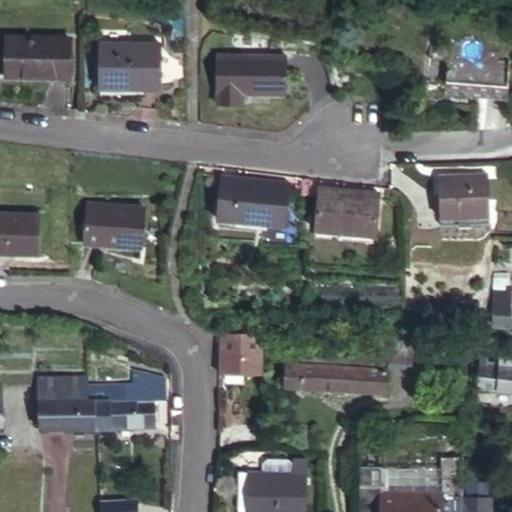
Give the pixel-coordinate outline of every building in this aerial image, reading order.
[(78,73),(78,34),(15,33),(14,72),(78,73)] [(169,81),(169,38),(110,38),(109,81),(169,81)] [(503,100),(496,52),(485,51),(484,58),(451,56),(452,45),(433,44),(432,81),(449,82),(448,98),(503,100)] [(289,84),(290,48),(221,48),(220,83),(225,84),(225,96),(250,96),(249,84),(289,84)] [(500,52),(496,52),(503,100),(511,100),(511,73),(511,58),(500,59),(500,52)] [(492,216),(493,174),(443,172),(442,214),(492,216)] [(295,224),(294,182),(226,184),(228,227),(295,224)] [(385,232),(387,189),(328,187),(326,229),(385,232)] [(138,239),(138,200),(81,199),(81,239),(138,239)] [(0,255),(36,256),(36,217),(0,217),(0,255)] [(395,337),(393,357),(394,357),(394,363),(435,365),(435,355),(435,340),(395,337)] [(253,338),(227,338),(228,377),(253,377),(253,374),(253,342),(253,338)] [(271,373),(271,343),(253,342),(253,374),(271,373)] [(480,356),(511,355),(511,344),(479,345),(480,356)] [(394,357),(393,357),(292,349),(289,383),(391,391),(394,363),(394,357)] [(451,356),(435,355),(435,365),(434,372),(449,373),(451,356)] [(511,355),(480,356),(480,389),(511,389),(511,355)] [(134,383),(90,384),(90,397),(100,397),(101,424),(160,422),(160,395),(171,395),(172,374),(169,372),(134,363),(134,383)] [(43,425),(98,424),(101,424),(100,397),(90,397),(90,384),(89,373),(43,374),(43,425)] [(271,474),(254,474),(254,511),(316,511),(317,475),(317,462),(301,462),(301,463),(272,462),(271,474)] [(446,511),(447,493),(447,487),(385,487),(385,511),(446,511)] [(494,511),(494,491),(470,491),(469,511),(494,511)] [(446,511),(465,511),(465,492),(447,493),(446,511)] [(138,511),(138,498),(103,498),(103,511),(138,511)]
